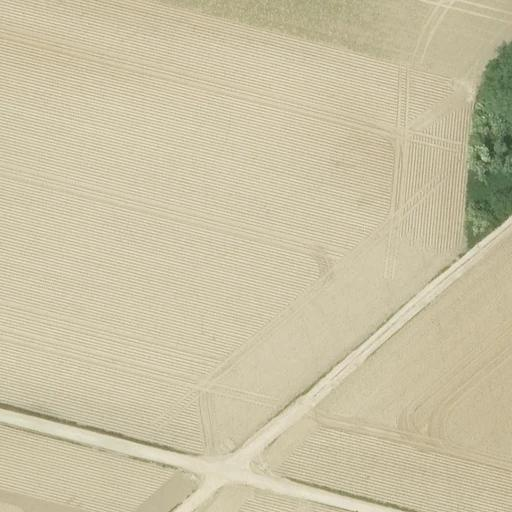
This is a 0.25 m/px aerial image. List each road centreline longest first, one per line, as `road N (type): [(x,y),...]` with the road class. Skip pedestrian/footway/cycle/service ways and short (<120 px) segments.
road 1 (track): [(237,476),(511,233)]
road 2 (track): [(237,476),(0,425)]
road 3 (track): [(356,511),(237,476)]
